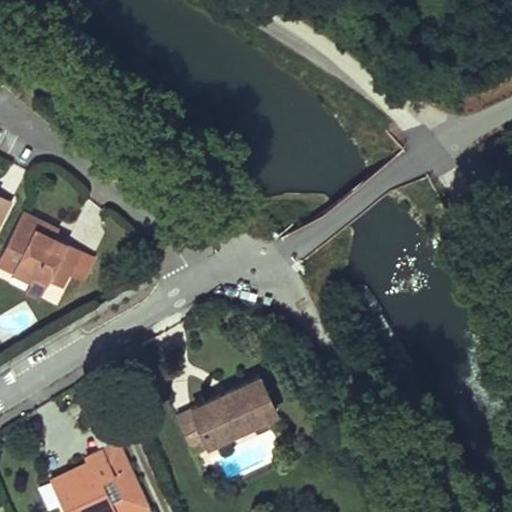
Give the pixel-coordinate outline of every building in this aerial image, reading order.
[(22,209),(0,249),(0,262),(26,276),(31,269),(45,278),(58,284),(66,269),(78,276),(89,256),(77,249),(47,234),(30,225),(35,215),(22,209)] [(53,225),(35,215),(30,225),(47,234),(53,225)] [(26,276),(20,287),(36,296),(45,278),(31,269),(26,276)] [(212,397),(176,415),(190,447),(271,409),(256,377),(212,397)] [(54,485),(66,511),(114,511),(100,480),(111,474),(100,448),(86,456),(88,460),(77,465),(66,471),(69,478),(54,485)] [(66,471),(50,479),(54,485),(69,478),(66,471)]
